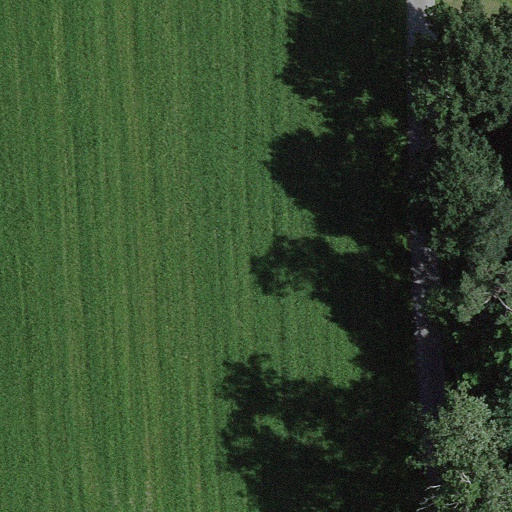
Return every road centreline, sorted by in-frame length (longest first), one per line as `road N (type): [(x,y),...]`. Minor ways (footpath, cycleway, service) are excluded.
road 1 (unclassified): [(440,511),(411,0)]
road 2 (track): [(413,111),(511,250)]
